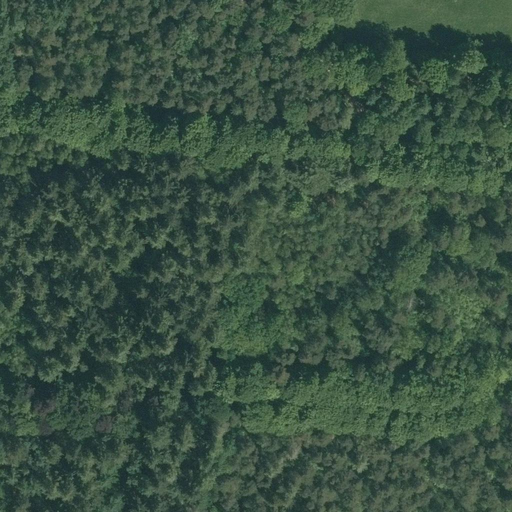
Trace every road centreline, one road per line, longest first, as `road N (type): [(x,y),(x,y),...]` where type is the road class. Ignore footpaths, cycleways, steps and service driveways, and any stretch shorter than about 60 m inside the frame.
road 1 (track): [(0,82),(392,122)]
road 2 (track): [(392,122),(287,0)]
road 3 (track): [(392,122),(511,133)]
